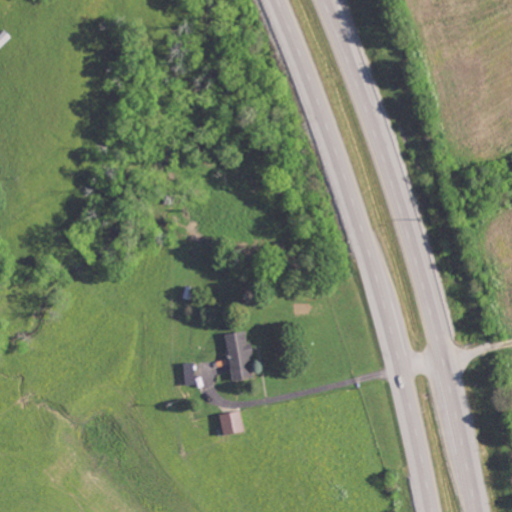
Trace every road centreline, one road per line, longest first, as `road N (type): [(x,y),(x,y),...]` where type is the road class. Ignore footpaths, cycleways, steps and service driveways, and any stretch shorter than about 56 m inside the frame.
road 1 (trunk): [(278,0),(375,269),(430,511)]
road 2 (trunk): [(475,511),(413,245),(324,0)]
